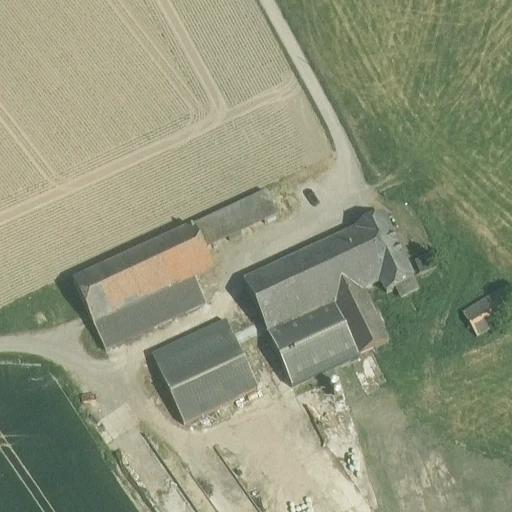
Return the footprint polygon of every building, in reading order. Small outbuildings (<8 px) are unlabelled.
[(278,218),(267,194),(253,200),(264,225),(278,218)] [(253,200),(193,228),(204,252),(264,225),(253,200)] [(383,218),(356,231),(357,233),(342,240),(366,289),(380,282),(386,295),(397,290),(414,282),(383,218)] [(193,228),(73,283),(94,329),(195,282),(214,274),(204,252),(193,228)] [(366,289),(342,240),(244,286),(268,336),(333,305),(359,358),(388,345),(362,291),(366,289)] [(195,282),(94,329),(104,351),(205,304),(195,282)] [(414,282),(397,290),(401,300),(418,292),(414,282)] [(511,298),(508,291),(463,318),(477,340),(511,318),(511,298)] [(333,305),(268,336),(293,389),(359,358),(333,305)] [(226,324),(152,357),(184,426),(258,392),(226,324)]
